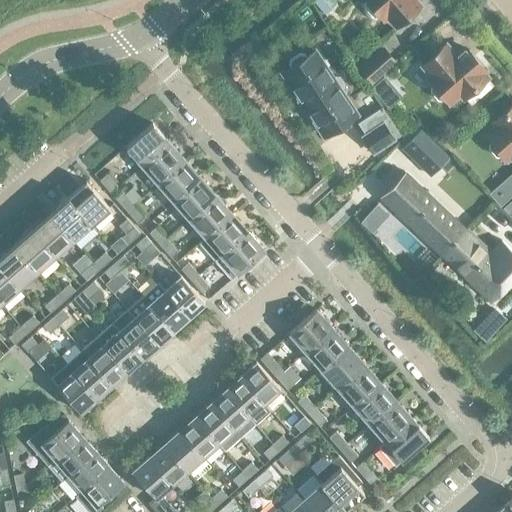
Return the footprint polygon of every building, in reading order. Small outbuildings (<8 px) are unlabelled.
[(366,0),(365,1),(365,7),(372,15),(377,15),(379,13),(383,18),(387,15),(396,25),(419,5),(415,0),(366,0)] [(359,67),(373,83),(398,61),(384,45),(359,67)] [(423,65),(432,76),(429,79),(433,83),(431,85),(430,91),(437,99),(443,99),(445,98),(449,102),(460,92),(464,97),(487,77),(483,72),(485,70),(483,68),(483,64),(477,58),(474,58),(465,47),(455,55),(446,45),(423,65)] [(283,72),(325,135),(356,114),(342,93),(346,91),(347,87),(339,76),(335,75),(332,77),(314,51),(306,56),(305,54),(299,52),(290,58),(289,64),(291,66),(283,72)] [(403,95),(385,76),(371,88),(389,108),(403,95)] [(511,155),(511,156),(511,105),(493,121),(497,126),(487,135),(491,140),(489,142),(488,147),(495,155),(501,156),(503,154),(507,158),(511,155)] [(390,118),(363,135),(374,152),(401,134),(390,118)] [(151,122),(124,146),(141,165),(168,141),(151,122)] [(419,128),(401,148),(430,174),(448,154),(419,128)] [(168,141),(141,165),(157,183),(184,159),(168,141)] [(184,159),(157,183),(173,201),(200,177),(184,159)] [(379,195),(441,254),(465,228),(404,170),(379,195)] [(99,180),(110,192),(117,186),(106,173),(99,180)] [(511,195),(511,173),(489,193),(500,206),(511,195)] [(200,177),(173,201),(189,219),(216,195),(200,177)] [(85,181),(67,197),(91,224),(109,208),(85,181)] [(115,198),(126,210),(133,204),(122,192),(115,198)] [(216,195),(189,219),(205,237),(232,213),(216,195)] [(67,197),(49,213),(73,240),(91,224),(67,197)] [(133,204),(126,210),(137,223),(144,217),(133,204)] [(41,218),(29,226),(55,256),(73,240),(49,213),(42,220),(41,218)] [(205,238),(200,242),(215,260),(220,255),(247,231),(232,213),(205,237),(205,238)] [(139,233),(126,218),(118,225),(125,233),(121,237),(127,245),(139,233)] [(20,238),(13,245),(37,272),(55,256),(29,226),(19,237),(20,238)] [(148,232),(159,245),(166,238),(155,226),(148,232)] [(490,252),(465,228),(441,254),(491,301),(511,279),(511,247),(503,239),(490,252)] [(220,255),(215,260),(231,279),(264,250),(264,249),(247,231),(220,255)] [(151,243),(144,235),(137,242),(143,250),(151,243)] [(166,238),(159,245),(170,257),(177,251),(166,238)] [(4,250),(0,252),(0,266),(19,288),(37,272),(13,245),(6,251),(4,250)] [(105,251),(92,262),(99,269),(111,258),(105,251)] [(123,255),(113,263),(119,270),(129,262),(123,255)] [(99,269),(92,262),(80,273),(86,280),(99,269)] [(180,268),(191,281),(198,274),(187,262),(180,268)] [(119,270),(113,263),(103,272),(110,279),(111,278),(117,285),(125,277),(119,270)] [(0,302),(1,304),(19,288),(0,266),(0,302)] [(198,274),(191,281),(202,293),(209,287),(198,274)] [(180,276),(164,290),(188,317),(204,303),(180,276)] [(92,281),(83,290),(89,297),(99,289),(92,281)] [(157,282),(142,296),(171,329),(186,316),(187,318),(188,317),(164,290),(157,282)] [(69,283),(57,294),(63,301),(75,290),(69,283)] [(89,297),(83,290),(73,298),(79,306),(89,297)] [(63,301),(57,294),(44,305),(51,312),(63,301)] [(142,296),(127,309),(156,342),(171,329),(142,296)] [(62,308),(52,317),(58,324),(68,315),(62,308)] [(289,332),(305,351),(332,327),(316,308),(289,332)] [(127,309),(112,323),(140,355),(156,342),(127,309)] [(32,315),(20,326),(26,333),(39,322),(32,315)] [(58,324),(52,317),(42,325),(49,332),(58,324)] [(112,323),(96,336),(125,369),(140,355),(112,323)] [(26,333),(20,326),(8,337),(14,344),(26,333)] [(305,351),(321,369),(348,345),(332,327),(305,351)] [(31,336),(21,344),(27,351),(37,343),(31,336)] [(96,336),(81,350),(110,382),(125,369),(96,336)] [(321,369),(337,387),(364,363),(348,345),(321,369)] [(81,350),(66,363),(95,395),(110,382),(81,350)] [(259,358),(276,377),(283,371),(267,352),(259,358)] [(256,362),(240,376),(264,403),(280,389),(256,362)] [(95,395),(66,363),(50,377),(57,384),(56,385),(80,412),(97,397),(95,395)] [(337,387),(353,405),(380,381),(364,363),(337,387)] [(283,371),(276,377),(287,389),(294,383),(283,371)] [(240,378),(226,391),(254,423),(269,409),(264,403),(240,376),(239,376),(240,378)] [(353,405),(369,423),(396,399),(380,381),(353,405)] [(226,391),(211,404),(239,436),(254,423),(226,391)] [(297,400),(308,413),(315,406),(304,394),(297,400)] [(369,423),(384,441),(412,417),(396,399),(369,423)] [(211,404),(195,418),(218,443),(224,449),(239,436),(211,404)] [(315,406),(308,413),(319,425),(326,419),(315,406)] [(304,416),(294,424),(300,432),(310,423),(304,416)] [(412,417),(384,441),(385,441),(380,446),(396,464),(401,460),(428,436),(412,417)] [(195,418),(180,431),(202,457),(218,443),(195,418)] [(47,423),(34,435),(55,459),(82,435),(68,419),(54,431),(47,423)] [(267,436),(273,443),(279,450),(288,442),(276,429),(267,436)] [(329,436),(340,449),(347,442),(336,430),(329,436)] [(180,431),(165,445),(187,470),(202,457),(180,431)] [(82,435),(55,459),(68,474),(96,450),(82,435)] [(302,436),(290,447),(296,454),(308,443),(302,436)] [(347,442),(340,449),(351,461),(358,455),(347,442)] [(279,450),(273,443),(263,452),(269,459),(279,450)] [(165,445),(150,458),(172,484),(187,470),(165,445)] [(296,454),(290,447),(277,458),(284,465),(296,454)] [(96,450),(68,474),(82,490),(109,466),(96,450)] [(338,455),(314,475),(321,483),(345,510),(363,493),(357,486),(361,482),(338,455)] [(149,456),(132,471),(155,497),(148,503),(155,511),(176,511),(161,493),(172,484),(150,458),(149,456)] [(252,461),(242,470),(248,477),(258,469),(252,461)] [(379,480),(373,473),(362,461),(355,467),(372,486),(379,480)] [(82,490),(75,496),(88,511),(97,511),(103,507),(99,503),(123,482),(109,466),(82,490)] [(267,467),(254,478),(260,485),(273,474),(267,467)] [(7,468),(0,469),(0,480),(1,486),(10,484),(7,468)] [(248,477),(242,470),(232,478),(239,486),(248,477)] [(22,473),(13,475),(15,487),(25,485),(22,473)] [(260,485),(254,478),(242,489),(248,496),(260,485)] [(321,483),(303,498),(314,511),(342,511),(345,510),(321,483)] [(25,485),(15,487),(18,500),(27,498),(25,485)] [(221,489),(211,497),(218,504),(227,496),(221,489)] [(208,511),(218,504),(211,497),(202,505),(207,511),(208,511)] [(314,511),(303,498),(287,511),(314,511)] [(511,511),(511,498),(501,508),(504,511),(511,511)] [(4,500),(6,511),(15,511),(13,499),(4,500)] [(230,500),(217,511),(218,511),(230,511),(236,507),(230,500)]
